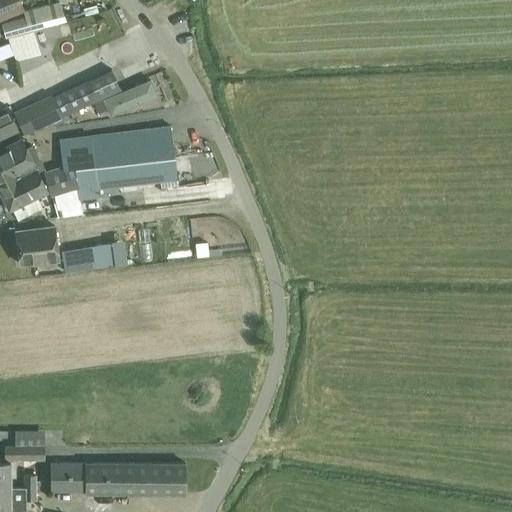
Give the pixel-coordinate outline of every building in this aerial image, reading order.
[(7,38),(32,30),(59,23),(53,4),(25,12),(21,4),(30,1),(30,0),(0,0),(0,22),(2,21),(7,38)] [(8,38),(9,40),(0,43),(0,50),(11,47),(12,50),(14,55),(38,48),(32,30),(7,38),(8,38)] [(109,72),(88,82),(88,81),(52,98),(51,96),(14,113),(24,135),(97,100),(95,96),(116,86),(117,88),(125,83),(119,68),(109,72)] [(158,96),(151,80),(103,100),(110,117),(158,96)] [(0,139),(19,131),(6,106),(0,108),(0,139)] [(63,166),(44,172),(52,196),(58,218),(79,215),(77,199),(178,187),(170,127),(60,141),(63,166)] [(32,146),(26,149),(21,140),(0,149),(0,184),(42,165),(32,146)] [(44,169),(42,165),(0,184),(0,193),(9,211),(48,193),(38,172),(44,169)] [(62,239),(57,240),(55,227),(15,232),(20,265),(59,259),(60,260),(63,260),(65,273),(66,273),(66,275),(96,272),(96,268),(97,267),(116,265),(113,245),(94,247),(94,246),(64,251),(62,239)] [(164,233),(146,236),(148,251),(166,249),(164,233)] [(46,400),(52,439),(68,436),(63,398),(46,400)] [(15,442),(45,442),(45,431),(15,431),(15,442)] [(0,488),(16,488),(16,460),(44,460),(44,446),(45,446),(45,442),(15,442),(15,446),(5,446),(5,462),(0,462),(0,488)] [(185,464),(85,463),(50,463),(50,491),(85,492),(85,494),(185,494),(185,464)] [(41,482),(35,482),(35,475),(24,475),(24,488),(41,488),(41,482)] [(24,488),(16,488),(0,488),(0,511),(25,511),(26,501),(24,501),(24,488)] [(41,488),(24,488),(24,501),(26,501),(35,501),(35,494),(41,494),(41,488)]
